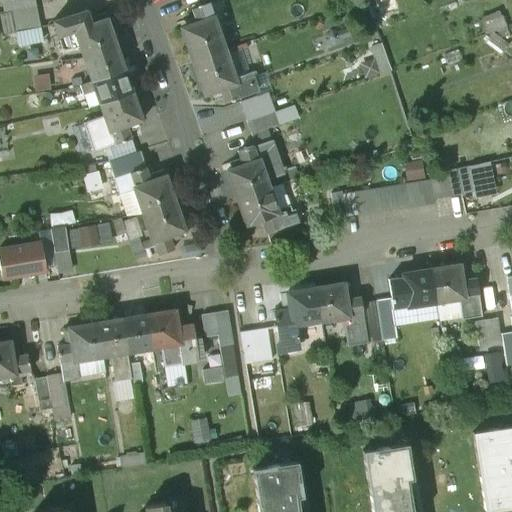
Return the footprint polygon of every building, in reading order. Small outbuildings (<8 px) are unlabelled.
[(34,0),(1,0),(4,13),(12,12),(36,7),(34,0)] [(206,4),(191,9),(194,17),(196,23),(211,17),(206,4)] [(36,7),(12,12),(16,33),(40,28),(36,7)] [(86,11),(70,16),(75,30),(90,24),(88,19),(86,11)] [(246,11),(239,13),(243,25),(250,22),(246,11)] [(75,30),(74,30),(79,46),(84,58),(115,47),(109,29),(106,19),(101,21),(99,15),(88,19),(90,24),(75,30)] [(70,16),(53,22),(64,52),(79,46),(74,30),(75,30),(70,16)] [(211,17),(196,23),(194,17),(183,21),(185,26),(180,28),(184,38),(193,62),(225,51),(213,17),(211,17)] [(501,17),(494,20),(498,31),(506,28),(501,17)] [(506,28),(498,31),(501,38),(508,35),(506,28)] [(255,40),(248,43),(251,51),(258,48),(255,40)] [(115,47),(84,58),(87,67),(92,81),(124,70),(121,61),(120,61),(115,47)] [(235,82),(225,51),(193,62),(201,86),(204,96),(209,94),(211,99),(221,95),(220,90),(235,85),(236,84),(235,82)] [(84,58),(72,62),(75,71),(87,67),(84,58)] [(124,70),(92,81),(95,91),(100,104),(132,94),(126,79),(127,79),(124,70)] [(251,76),(235,82),(236,84),(235,85),(239,98),(256,92),(251,76)] [(92,81),(81,85),(84,95),(95,91),(92,81)] [(235,85),(220,90),(221,95),(224,103),(239,98),(235,85)] [(267,92),(239,102),(246,123),(274,113),(267,92)] [(132,94),(100,104),(104,116),(109,132),(110,131),(126,126),(128,131),(138,127),(137,122),(141,120),(138,111),(132,94)] [(274,113),(246,123),(250,135),(278,125),(274,113)] [(104,116),(83,123),(93,152),(115,144),(110,131),(109,132),(104,116)] [(126,126),(110,131),(115,144),(130,139),(128,131),(126,126)] [(270,140),(252,147),(256,160),(259,159),(265,176),(280,170),(270,140)] [(252,147),(237,152),(240,159),(242,165),(256,160),(252,147)] [(140,152),(109,163),(114,179),(145,168),(140,152)] [(416,158),(400,160),(403,173),(418,171),(416,158)] [(256,160),(242,165),(240,159),(228,163),(230,169),(226,171),(229,181),(230,180),(236,198),(269,187),(265,176),(259,159),(256,160)] [(487,163),(457,169),(461,194),(477,191),(480,205),(494,202),(487,163)] [(295,166),(287,169),(291,180),(298,178),(295,166)] [(145,168),(114,179),(119,194),(134,189),(133,187),(161,178),(159,172),(148,176),(145,168)] [(86,173),(90,191),(106,187),(102,169),(86,173)] [(457,169),(442,173),(446,197),(461,194),(457,169)] [(442,173),(429,176),(430,181),(431,181),(434,199),(446,197),(442,173)] [(161,178),(133,187),(134,189),(143,215),(175,203),(168,186),(169,186),(165,176),(161,178)] [(298,178),(291,180),(294,191),(302,189),(298,178)] [(430,181),(420,183),(423,205),(435,203),(434,199),(431,181),(430,181)] [(420,183),(409,184),(413,207),(423,205),(420,183)] [(409,184),(398,186),(402,208),(404,208),(413,207),(409,184)] [(398,186),(387,188),(391,210),(402,208),(398,186)] [(277,213),(269,187),(236,198),(242,216),(241,216),(245,226),(249,224),(251,229),(262,225),(265,233),(295,223),(290,208),(277,213)] [(387,188),(377,190),(380,212),(391,210),(387,188)] [(377,190),(355,193),(357,211),(358,216),(380,212),(377,190)] [(341,191),(329,193),(333,215),(344,213),(341,195),(341,191)] [(355,193),(341,195),(344,213),(357,211),(355,193)] [(175,203),(143,215),(152,240),(153,242),(154,242),(169,236),(171,241),(182,238),(180,232),(185,230),(181,221),(175,203)] [(121,218),(113,221),(117,232),(124,229),(121,218)] [(84,246),(103,243),(100,223),(82,225),(84,246)] [(65,228),(51,230),(54,253),(68,250),(65,228)] [(169,236),(154,242),(156,246),(158,254),(174,249),(171,241),(169,236)] [(152,240),(142,244),(145,250),(156,246),(154,242),(153,242),(152,240)] [(39,243),(0,249),(0,278),(1,284),(45,277),(39,243)] [(459,264),(448,266),(430,269),(436,302),(462,298),(464,298),(459,269),(459,264)] [(468,279),(466,268),(459,269),(464,295),(470,294),(478,293),(475,278),(468,279)] [(430,269),(412,272),(401,274),(402,276),(407,305),(407,307),(436,302),(430,269)] [(402,276),(389,278),(394,307),(407,305),(402,276)] [(344,282),(334,284),(334,285),(314,288),(320,322),(344,318),(350,317),(350,315),(346,288),(344,282)] [(353,298),(351,287),(346,288),(350,315),(363,312),(361,303),(360,297),(353,298)] [(314,288),(298,291),(297,290),(287,292),(288,298),(292,324),(293,326),(295,326),(320,322),(314,288)] [(481,312),(478,293),(470,294),(472,307),(464,308),(462,298),(436,302),(438,319),(447,318),(481,312)] [(464,298),(462,298),(464,308),(472,307),(470,294),(464,295),(464,298)] [(284,309),(276,311),(278,327),(292,324),(288,298),(282,299),(284,309)] [(387,299),(376,301),(379,324),(391,322),(387,299)] [(376,301),(361,303),(363,312),(368,342),(382,339),(379,324),(376,301)] [(175,310),(165,312),(146,315),(152,348),(161,347),(178,344),(180,344),(175,315),(175,310)] [(227,311),(201,315),(205,337),(218,335),(220,347),(233,345),(227,311)] [(363,312),(350,315),(350,317),(344,318),(349,345),(368,342),(363,312)] [(175,315),(180,344),(178,344),(181,363),(197,360),(191,323),(183,325),(181,314),(175,315)] [(146,315),(132,317),(131,317),(121,319),(127,352),(152,348),(146,315)] [(447,318),(438,319),(440,327),(448,326),(447,318)] [(121,319),(113,320),(97,323),(102,356),(127,352),(121,319)] [(438,319),(428,321),(429,329),(440,327),(438,319)] [(497,319),(479,322),(483,347),(502,343),(497,319)] [(97,323),(80,326),(80,325),(70,327),(71,332),(75,359),(75,361),(80,360),(102,356),(97,323)] [(292,324),(278,327),(282,345),(298,343),(295,326),(293,326),(292,324)] [(268,327),(239,332),(245,368),(274,364),(268,327)] [(66,344),(57,345),(60,362),(62,361),(75,359),(71,332),(64,333),(66,344)] [(511,332),(501,334),(507,369),(511,368),(511,332)] [(11,345),(10,340),(0,342),(0,343),(0,342),(0,376),(14,374),(16,374),(16,372),(11,345)] [(26,354),(19,355),(17,344),(11,345),(16,372),(20,371),(29,369),(26,354)] [(178,344),(161,347),(164,367),(182,364),(181,363),(178,344)] [(313,346),(314,354),(325,352),(323,344),(313,346)] [(325,352),(314,354),(317,372),(327,370),(325,352)] [(75,359),(62,361),(65,375),(66,383),(84,380),(80,360),(75,361),(75,359)] [(141,366),(129,368),(131,376),(142,374),(141,366)] [(129,368),(118,370),(119,378),(131,376),(129,368)] [(20,371),(16,372),(16,374),(14,374),(15,384),(23,383),(20,371)] [(213,373),(201,375),(202,383),(214,382),(213,373)] [(65,375),(46,376),(55,421),(72,417),(66,383),(65,375)] [(46,376),(35,378),(41,411),(52,409),(46,376)] [(511,427),(474,433),(485,511),(511,507),(511,427)] [(406,443),(363,449),(372,511),(412,511),(407,478),(411,478),(406,443)] [(297,460),(253,466),(259,511),(300,511),(298,496),(302,495),(297,460)] [(168,511),(167,503),(146,507),(146,511),(168,511)]
